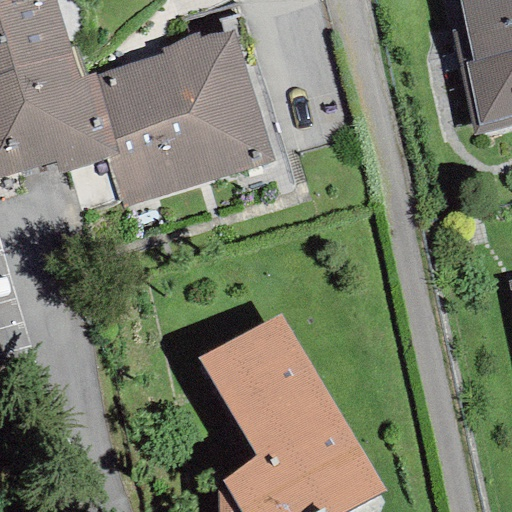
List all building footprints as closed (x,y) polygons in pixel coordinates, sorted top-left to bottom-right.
[(62,59),(44,0),(0,0),(0,172),(97,145),(82,95),(74,98),(62,59)] [(511,109),(511,0),(460,0),(463,11),(473,8),(486,69),(479,71),(488,114),(511,109)] [(122,200),(261,160),(228,48),(98,85),(90,88),(91,93),(122,200)] [(82,95),(91,93),(90,88),(98,85),(88,52),(62,59),(74,98),(82,95)] [(346,511),(368,498),(273,340),(214,378),(271,471),(238,497),(245,509),(230,510),(230,511),(346,511)]
